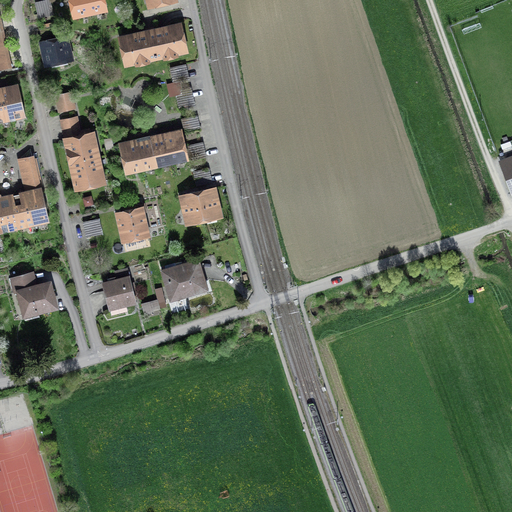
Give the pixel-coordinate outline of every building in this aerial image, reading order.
[(53,14),(50,0),(43,2),(46,16),(53,14)] [(90,12),(89,11),(86,0),(71,0),(75,15),(76,14),(89,11),(89,12),(90,12)] [(103,8),(104,8),(102,0),(86,0),(89,11),(90,12),(90,11),(103,8)] [(35,4),(38,18),(46,16),(43,2),(35,4)] [(122,38),(127,62),(184,50),(179,25),(122,38)] [(41,29),(43,36),(57,33),(55,26),(41,29)] [(43,43),(47,63),(70,57),(65,38),(43,43)] [(184,64),(170,68),(172,75),(186,72),(184,64)] [(172,75),(174,82),(188,79),(186,72),(172,75)] [(17,87),(3,90),(9,116),(15,115),(15,119),(25,116),(24,109),(22,110),(17,87)] [(3,90),(0,90),(0,118),(9,116),(3,90)] [(190,91),(176,94),(178,102),(192,99),(190,91)] [(56,96),(59,111),(74,107),(71,93),(56,96)] [(178,102),(180,109),(194,106),(192,99),(178,102)] [(196,116),(182,119),(183,126),(197,123),(196,116)] [(61,120),(65,135),(79,132),(76,117),(61,120)] [(197,123),(183,126),(185,133),(199,130),(197,123)] [(179,131),(179,132),(165,135),(170,160),(171,161),(171,160),(184,157),(185,157),(179,131)] [(87,182),(88,184),(102,181),(91,134),(67,140),(69,149),(67,150),(71,167),(73,167),(77,185),(87,182)] [(171,161),(170,160),(165,135),(151,139),(156,163),(156,164),(157,163),(170,160),(170,161),(171,161)] [(156,164),(156,163),(151,139),(136,142),(142,166),(142,167),(142,166),(156,163),(156,164)] [(142,167),(142,166),(136,142),(123,145),(122,144),(128,170),(128,169),(141,166),(141,167),(142,167)] [(202,142),(188,145),(189,152),(203,149),(202,142)] [(30,148),(19,158),(26,192),(40,189),(30,148)] [(203,149),(189,152),(191,160),(205,157),(203,149)] [(511,158),(503,162),(511,185),(511,158)] [(208,168),(194,172),(195,179),(209,176),(208,168)] [(195,179),(197,186),(211,183),(209,176),(195,179)] [(219,214),(214,190),(198,194),(203,218),(219,214)] [(40,192),(27,194),(33,221),(38,220),(39,223),(47,222),(44,208),(47,208),(46,201),(43,202),(40,192)] [(15,208),(15,207),(19,224),(25,223),(26,226),(34,224),(33,221),(27,194),(13,198),(15,208)] [(182,197),(188,221),(203,218),(198,194),(182,197)] [(0,221),(1,228),(2,232),(8,230),(8,227),(19,224),(15,207),(15,208),(9,209),(8,207),(3,208),(4,210),(0,210),(0,221)] [(147,233),(141,209),(118,214),(123,239),(147,233)] [(84,222),(86,229),(100,226),(98,219),(84,222)] [(88,236),(102,233),(100,226),(86,229),(88,236)] [(163,270),(171,299),(206,288),(198,260),(163,270)] [(103,283),(109,309),(136,302),(129,276),(127,277),(126,275),(129,275),(127,268),(109,272),(111,281),(103,283)] [(18,292),(24,315),(56,307),(49,282),(30,288),(26,274),(11,278),(15,292),(18,292)] [(159,301),(166,300),(163,285),(156,287),(159,301)] [(143,304),(145,313),(153,311),(150,302),(143,304)]
